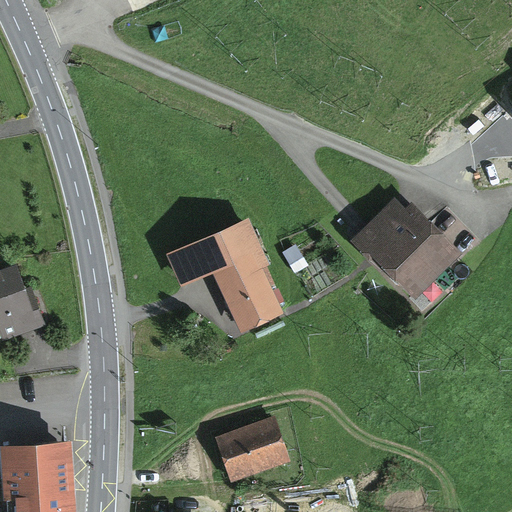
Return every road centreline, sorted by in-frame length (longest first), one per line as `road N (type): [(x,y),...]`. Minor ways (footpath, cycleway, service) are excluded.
road 1 (residential): [(26,42),(75,33),(131,50),(470,197),(511,190)]
road 2 (secondary): [(26,42),(67,154),(96,278),(100,511)]
